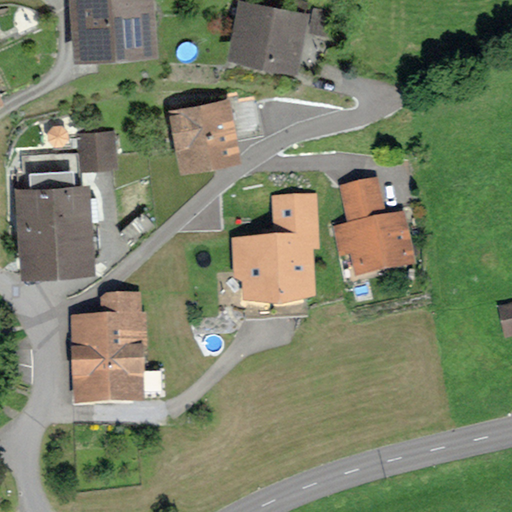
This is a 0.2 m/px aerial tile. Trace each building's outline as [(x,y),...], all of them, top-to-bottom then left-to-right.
[(160,55),(155,0),(68,0),(74,62),(160,55)] [(300,72),(312,12),(249,0),(238,0),(227,58),(300,72)] [(313,10),(310,30),(329,33),(332,13),(313,10)] [(243,159),(231,96),(169,109),(182,172),(243,159)] [(319,120),(317,108),(273,115),(275,127),(319,120)] [(122,166),(117,129),(77,134),(81,170),(122,166)] [(97,272),(91,183),(81,184),(80,159),(24,163),(25,186),(14,187),(21,277),(97,272)] [(379,178),(360,183),(368,219),(387,214),(379,178)] [(360,183),(341,187),(349,223),(368,219),(360,183)] [(309,301),(316,299),(313,252),(320,252),(317,193),(272,196),(274,229),(268,229),(268,237),(233,239),(235,281),(244,285),(246,319),(309,316),(309,301)] [(154,222),(142,210),(119,232),(130,244),(154,222)] [(417,265),(404,210),(387,214),(368,219),(349,223),(333,227),(341,259),(352,256),(357,279),(417,265)] [(137,300),(106,301),(106,322),(84,323),(85,353),(77,353),(78,399),(163,397),(163,372),(148,373),(147,353),(139,353),(137,300)] [(511,337),(511,306),(501,309),(507,339),(511,337)]
